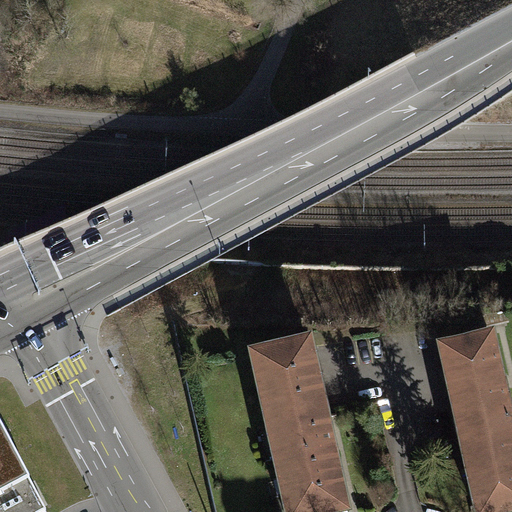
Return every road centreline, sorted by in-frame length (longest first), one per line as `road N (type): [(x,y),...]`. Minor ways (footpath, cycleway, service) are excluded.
road 1 (primary): [(511,40),(17,307)]
road 2 (track): [(0,112),(239,128),(300,0)]
road 3 (secondary): [(133,511),(17,307)]
